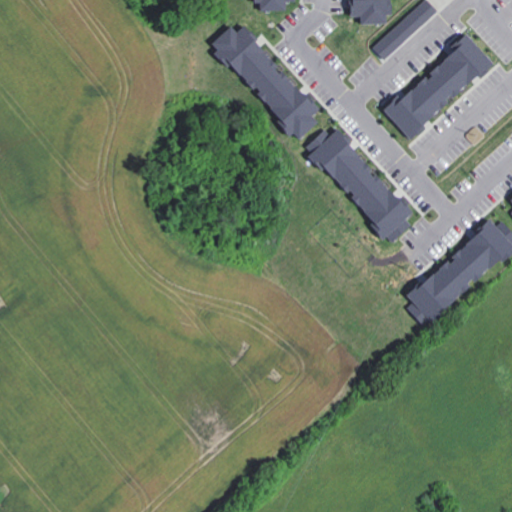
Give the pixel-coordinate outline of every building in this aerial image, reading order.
[(254,0),(255,8),(293,7),(292,0),(254,0)] [(346,0),(387,0),(388,20),(347,22),(346,0)] [(424,27),(416,18),(421,14),(417,10),(378,47),(389,59),(424,27)] [(235,26),(319,120),(293,144),(207,50),(235,26)] [(464,31),(493,64),(414,139),(385,107),(464,31)] [(334,132),(414,215),(388,244),(308,159),(334,132)] [(489,218),(511,244),(511,258),(422,336),(394,300),(489,218)]
